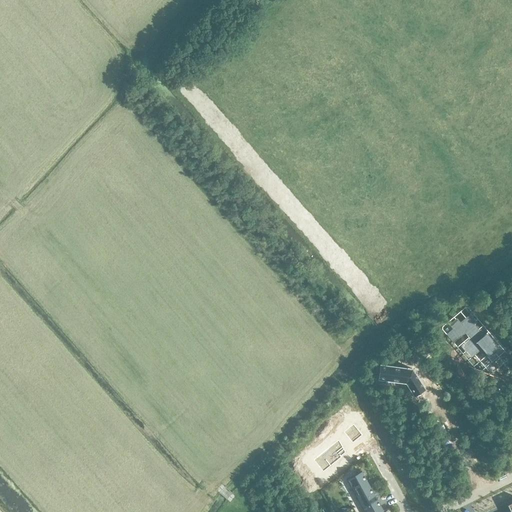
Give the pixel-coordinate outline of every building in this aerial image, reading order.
[(454,329),(447,335),(452,341),(460,335),(464,332),(469,338),(461,345),(470,356),(481,347),(489,356),(499,348),(486,333),(482,336),(473,324),(476,321),(471,315),(461,323),(457,318),(454,321),(450,324),(454,329)] [(379,359),(376,375),(404,381),(412,393),(424,386),(410,366),(379,359)] [(365,433),(356,421),(346,430),(355,441),(365,433)] [(316,457),(326,470),(344,455),(344,454),(348,450),(341,437),(316,457)] [(362,472),(347,480),(364,511),(377,511),(382,509),(362,472)]
